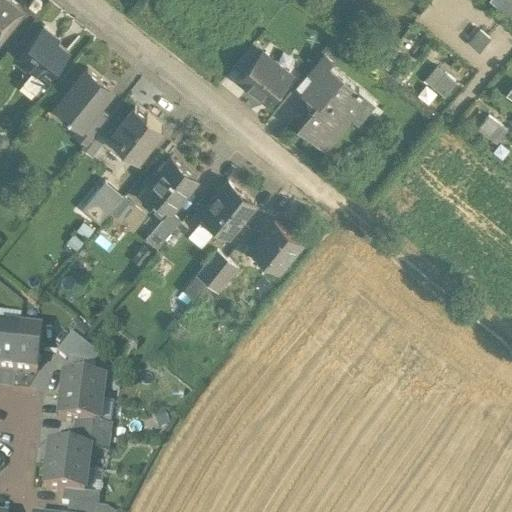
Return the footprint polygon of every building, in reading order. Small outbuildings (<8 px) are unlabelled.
[(9,0),(0,0),(0,34),(20,7),(9,0)] [(511,0),(491,0),(490,2),(505,15),(511,5),(511,0)] [(477,31),(467,44),(478,53),(488,40),(477,31)] [(68,55),(40,32),(19,58),(47,80),(68,55)] [(261,54),(240,80),(268,103),(289,76),(261,54)] [(323,54),(307,73),(317,81),(327,68),(328,68),(333,63),(323,54)] [(443,97),(456,82),(436,66),(424,82),(443,97)] [(328,68),(327,68),(317,81),(305,95),(310,100),(309,102),(308,102),(310,110),(311,110),(312,110),(298,128),(323,148),(349,117),(357,124),(373,104),(361,94),(361,93),(358,90),(357,92),(328,68)] [(112,89),(87,69),(57,107),(68,116),(70,118),(81,126),(82,127),(96,108),(112,89)] [(511,78),(501,93),(511,101),(511,78)] [(146,116),(138,109),(137,108),(137,109),(134,106),(109,138),(138,160),(163,128),(162,128),(146,116),(147,116),(146,115),(146,116)] [(109,118),(96,108),(82,127),(81,126),(73,135),(87,146),(109,118)] [(485,114),(474,129),(493,143),(504,129),(485,114)] [(170,158),(139,196),(150,205),(156,210),(154,212),(162,219),(168,211),(171,213),(197,181),(170,158)] [(227,182),(203,212),(205,214),(200,222),(214,234),(220,226),(231,235),(255,205),(227,182)] [(99,205),(109,214),(125,194),(115,186),(99,205)] [(125,194),(109,214),(120,223),(136,203),(125,194)] [(162,219),(145,238),(157,248),(180,221),(171,213),(168,211),(162,219)] [(274,220),(250,250),(265,262),(268,257),(281,268),(302,242),(274,220)] [(217,250),(197,275),(207,284),(227,259),(217,250)] [(227,259),(207,284),(221,295),(241,270),(227,259)] [(20,329),(0,326),(0,366),(15,368),(20,329)] [(43,331),(20,329),(15,368),(38,371),(43,331)] [(72,336),(57,354),(67,362),(69,359),(97,362),(100,358),(72,336)] [(105,379),(65,374),(62,397),(102,402),(105,379)] [(102,402),(62,397),(59,420),(76,422),(99,425),(99,424),(102,402)] [(99,425),(76,422),(74,434),(110,438),(112,426),(99,424),(99,425)] [(110,438),(74,434),(73,446),(90,448),(90,449),(109,451),(110,438)] [(73,446),(50,443),(48,466),(87,471),(90,449),(90,448),(73,446)] [(87,471),(48,466),(45,489),(64,491),(85,494),(87,471)] [(85,494),(64,491),(62,503),(70,504),(95,507),(97,507),(99,495),(85,494)]
